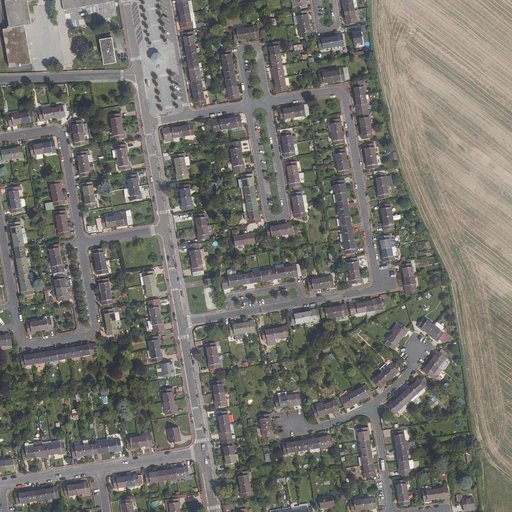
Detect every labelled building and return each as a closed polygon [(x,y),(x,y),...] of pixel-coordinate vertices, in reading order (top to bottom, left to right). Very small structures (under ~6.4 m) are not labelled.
[(31,63),(25,25),(31,24),(28,1),(34,0),(8,0),(5,1),(10,28),(3,29),(9,67),(31,63)] [(109,2),(108,0),(61,0),(64,10),(109,2)] [(293,10),(307,7),(306,0),(294,0),(295,2),(292,2),(293,10)] [(342,0),(344,12),(354,10),(353,2),(356,1),(356,0),(342,0)] [(188,1),(178,3),(180,15),(190,13),(188,1)] [(309,16),(308,10),(296,12),(297,16),(298,16),(299,24),(309,22),(308,16),(309,16)] [(345,18),(346,24),(358,22),(357,18),(356,18),(354,10),(344,12),(346,18),(345,18)] [(180,21),(182,30),(194,28),(192,21),(191,21),(190,13),(180,15),(181,21),(180,21)] [(300,37),(312,35),(311,29),(310,29),(309,22),(299,24),(300,32),(299,33),(300,37)] [(253,38),(259,37),(258,25),(253,26),(253,27),(245,28),(247,38),(253,37),(253,38)] [(352,33),(354,44),(363,42),(361,31),(365,30),(364,25),(358,26),(359,31),(352,33)] [(233,29),(235,41),(241,40),(241,39),(247,38),(245,28),(237,29),(237,28),(233,29)] [(194,31),(182,33),(183,39),(184,39),(185,45),(195,44),(194,36),(195,35),(194,31)] [(111,34),(99,36),(104,64),(116,62),(111,34)] [(344,46),(342,34),(336,35),(336,36),(330,37),(332,47),(340,46),(340,47),(344,46)] [(323,37),(317,38),(319,50),(324,49),(323,48),(332,47),(330,37),(324,38),(323,37)] [(279,41),(267,43),(269,49),(270,49),(271,55),(280,53),(279,45),(280,45),(279,41)] [(185,45),(187,57),(197,56),(195,44),(185,45)] [(233,55),(232,49),(220,51),(220,55),(221,55),(223,63),(233,62),(232,55),(233,55)] [(151,57),(152,62),(156,64),(160,63),(163,60),(162,55),(159,52),(154,53),(151,57)] [(271,55),(273,67),(282,65),(280,53),(271,55)] [(187,57),(189,69),(199,67),(197,56),(187,57)] [(225,75),(235,74),(233,62),(223,63),(225,75)] [(284,78),(282,65),(273,67),(275,79),(284,78)] [(189,69),(191,81),(201,79),(199,67),(189,69)] [(339,81),(345,80),(343,68),(339,69),(339,70),(331,71),(332,81),(339,80),(339,81)] [(318,72),(320,84),(326,83),(326,82),(332,81),(331,71),(323,72),(322,71),(318,72)] [(237,86),(235,74),(225,75),(227,87),(237,86)] [(275,86),(276,92),(288,89),(287,85),(286,86),(284,78),(275,79),(276,85),(275,86)] [(191,81),(193,93),(203,91),(201,79),(191,81)] [(354,90),(355,96),(365,95),(363,80),(352,82),(353,90),(354,90)] [(228,100),(240,98),(239,92),(238,92),(237,86),(227,87),(228,96),(227,96),(228,100)] [(193,100),(194,106),(206,104),(206,99),(205,100),(203,91),(193,93),(194,100),(193,100)] [(355,96),(358,111),(368,110),(365,95),(355,96)] [(309,115),(308,104),(298,106),(298,107),(292,108),(293,118),(302,117),(305,116),(309,115)] [(59,118),(65,117),(64,111),(63,106),(59,106),(59,107),(51,109),(53,119),(59,117),(59,118)] [(285,108),(279,109),(281,120),(284,120),(285,119),(293,118),(292,108),(285,109),(285,108)] [(38,110),(40,122),(47,121),(46,120),(53,119),(51,109),(43,110),(43,109),(38,110)] [(371,125),(368,110),(358,111),(361,127),(371,125)] [(28,124),(34,123),(32,111),(28,111),(28,113),(20,114),(22,124),(28,123),(28,124)] [(8,115),(10,127),(16,126),(16,125),(22,124),(20,114),(12,115),(12,114),(8,115)] [(122,120),(121,114),(109,116),(110,120),(111,120),(112,128),(122,126),(121,120),(122,120)] [(242,127),(240,116),(234,117),(235,118),(228,119),(230,129),(238,127),(241,127),(242,127)] [(230,129),(228,119),(222,120),(222,119),(212,121),(214,131),(230,129)] [(332,133),(342,131),(341,125),(342,125),(341,119),(338,119),(333,120),(330,121),(332,133)] [(82,120),(71,122),(71,128),(72,128),(74,134),(84,133),(82,125),(83,124),(82,120)] [(195,135),(193,124),(187,125),(187,126),(181,127),(182,137),(190,136),(193,135),(195,135)] [(371,125),(361,127),(362,133),(361,133),(362,139),(373,137),(371,125)] [(113,141),(125,139),(124,133),(123,133),(122,126),(112,128),(114,136),(113,136),(113,141)] [(182,137),(181,127),(174,128),(174,127),(163,129),(165,142),(170,141),(170,139),(176,138),(182,137)] [(293,131),(292,128),(280,130),(281,139),(282,139),(283,145),(293,144),(292,136),(291,131),(293,131)] [(343,137),(342,131),(332,133),(334,145),(345,143),(344,137),(343,137)] [(74,141),(75,147),(86,145),(86,141),(85,141),(84,133),(74,134),(75,141),(74,141)] [(56,153),(54,141),(48,142),(48,143),(42,144),(44,154),(52,152),(52,153),(56,153)] [(233,142),(226,143),(229,159),(232,158),(242,156),(241,150),(242,150),(240,141),(233,142)] [(365,151),(366,157),(376,156),(374,143),(363,145),(364,151),(365,151)] [(36,144),(30,145),(31,157),(36,156),(36,155),(44,154),(42,144),(36,145),(36,144)] [(293,144),(283,145),(284,152),(283,152),(284,158),(295,156),(293,144)] [(118,158),(127,157),(126,151),(127,150),(126,145),(115,146),(118,158)] [(24,158),(22,146),(16,147),(16,148),(10,150),(12,159),(20,158),(20,159),(24,158)] [(337,163),(347,162),(346,155),(347,155),(346,149),(335,151),(337,163)] [(3,150),(0,150),(0,162),(3,162),(3,161),(12,159),(10,150),(3,151),(3,150)] [(78,159),(79,165),(89,163),(87,151),(76,153),(77,159),(78,159)] [(185,153),(173,155),(174,161),(175,161),(176,168),(186,166),(184,158),(185,158),(185,153)] [(243,163),(242,156),(232,158),(235,173),(245,172),(244,163),(243,163)] [(376,156),(366,157),(367,164),(366,164),(367,170),(378,168),(376,156)] [(128,163),(127,157),(118,158),(120,171),(130,169),(129,163),(128,163)] [(287,169),(288,175),(298,174),(296,161),(285,163),(286,169),(287,169)] [(348,168),(347,162),(337,163),(339,175),(350,173),(349,167),(348,168)] [(89,163),(79,165),(80,172),(79,172),(80,178),(91,176),(89,163)] [(176,174),(177,180),(189,178),(188,173),(187,174),(186,166),(176,168),(177,174),(176,174)] [(377,181),(377,187),(387,185),(386,177),(385,170),(374,172),(376,181),(377,181)] [(139,180),(138,174),(126,176),(127,180),(128,180),(129,188),(139,187),(138,180),(139,180)] [(254,180),(253,174),(241,176),(242,180),(243,180),(244,188),(254,186),(253,180),(254,180)] [(298,174),(288,175),(289,182),(288,182),(290,188),(300,186),(299,178),(298,174)] [(62,186),(61,180),(49,182),(50,186),(51,186),(52,194),(62,192),(61,186),(62,186)] [(346,186),(345,180),(342,181),(335,182),(333,182),(334,186),(335,186),(336,194),(346,193),(345,187),(346,186)] [(93,182),(81,184),(82,190),(83,190),(84,196),(94,194),(93,186),(94,186),(93,182)] [(190,185),(178,186),(179,193),(180,192),(181,199),(191,197),(189,189),(190,189),(190,185)] [(387,185),(377,187),(379,193),(378,194),(379,200),(389,198),(387,185)] [(9,195),(10,201),(20,200),(19,191),(22,190),(22,186),(7,189),(8,195),(9,195)] [(246,200),(256,198),(254,186),(244,188),(246,200)] [(130,201),(142,199),(141,193),(140,193),(139,187),(129,188),(130,197),(129,197),(130,201)] [(62,192),(52,194),(53,202),(46,204),(47,211),(54,209),(54,206),(65,204),(64,198),(63,198),(62,192)] [(303,192),(291,194),(292,200),(293,199),(294,206),(304,204),(302,196),(303,196),(303,192)] [(338,206),(348,205),(346,193),(336,194),(337,202),(338,206)] [(84,202),(85,208),(97,206),(97,202),(95,202),(94,194),(84,196),(85,202),(84,202)] [(181,205),(182,211),(194,209),(193,205),(192,205),(191,197),(181,199),(182,205),(181,205)] [(256,198),(246,200),(247,203),(248,212),(258,210),(256,198)] [(20,200),(10,201),(11,208),(10,208),(11,214),(22,212),(20,200)] [(294,212),(295,218),(307,216),(306,212),(305,212),(304,204),(294,206),(295,212),(294,212)] [(383,218),(393,216),(391,204),(389,204),(382,205),(380,205),(381,211),(382,211),(383,218)] [(340,218),(350,216),(348,205),(338,206),(340,218)] [(67,216),(66,210),(54,212),(55,217),(56,216),(57,225),(67,223),(66,217),(67,216)] [(249,224),(261,222),(260,216),(259,216),(258,210),(248,212),(244,212),(246,221),(248,220),(249,224)] [(132,225),(131,216),(127,217),(126,211),(121,212),(122,215),(114,216),(116,226),(122,225),(122,226),(132,225)] [(196,221),(197,227),(207,226),(205,213),(194,215),(195,221),(196,221)] [(103,228),(103,229),(109,228),(109,227),(116,226),(114,216),(105,218),(105,217),(101,217),(101,219),(96,219),(98,229),(103,228)] [(342,230),(352,228),(350,216),(340,218),(342,230)] [(383,218),(384,224),(383,224),(384,230),(385,230),(395,228),(393,216),(383,218)] [(21,222),(9,224),(10,230),(11,229),(12,236),(22,234),(21,226),(22,226),(21,222)] [(58,237),(70,235),(69,229),(68,229),(67,223),(57,225),(59,233),(58,233),(58,237)] [(293,233),(291,223),(285,224),(285,225),(279,226),(281,236),(289,234),(292,234),(293,233)] [(207,226),(197,227),(198,234),(197,234),(198,240),(209,238),(207,226)] [(272,226),(266,227),(268,238),(271,237),(272,237),(281,236),(279,226),(273,227),(272,226)] [(354,240),(352,228),(342,230),(343,234),(344,242),(354,240)] [(235,247),(255,243),(253,234),(239,237),(238,230),(232,231),(235,247)] [(22,234),(12,236),(14,248),(24,246),(24,243),(22,234)] [(391,235),(379,237),(380,243),(381,243),(382,249),(392,247),(390,240),(391,239),(391,235)] [(345,255),(357,252),(356,246),(355,247),(354,240),(344,242),(345,250),(344,250),(345,255)] [(191,254),(192,260),(202,258),(200,250),(199,243),(188,245),(190,254),(191,254)] [(51,258),(61,257),(60,250),(61,250),(60,244),(49,246),(51,258)] [(24,246),(14,248),(16,260),(26,258),(24,246)] [(382,255),(383,262),(395,259),(394,255),(393,255),(392,247),(382,249),(383,255),(382,255)] [(104,248),(92,250),(93,256),(94,256),(95,262),(105,261),(104,253),(105,252),(104,248)] [(62,263),(61,257),(51,258),(53,270),(64,269),(63,263),(62,263)] [(26,258),(16,260),(19,272),(28,270),(26,258)] [(202,258),(192,260),(193,266),(192,267),(193,276),(204,274),(202,258)] [(359,264),(358,258),(346,260),(347,264),(348,264),(349,272),(359,271),(358,264),(359,264)] [(95,269),(97,275),(109,273),(108,269),(107,269),(105,261),(95,262),(97,269),(95,269)] [(403,271),(404,277),(414,276),(412,267),(412,263),(411,263),(401,265),(402,271),(403,271)] [(292,278),(302,276),(299,264),(292,265),(292,266),(284,268),(286,278),(292,276),(292,278)] [(276,269),(272,270),(274,280),(286,278),(284,268),(276,269)] [(28,270),(19,272),(21,284),(30,282),(28,270)] [(253,273),(252,270),(248,270),(248,274),(250,284),(262,282),(260,272),(253,273)] [(272,270),(260,272),(262,282),(274,280),(272,270)] [(155,277),(154,271),(142,273),(143,277),(144,277),(145,285),(155,283),(154,277),(155,277)] [(360,277),(359,271),(349,272),(346,273),(347,278),(346,278),(347,281),(348,281),(349,286),(347,286),(347,288),(363,286),(361,277),(360,277)] [(56,289),(66,287),(65,281),(66,281),(64,272),(54,274),(56,289)] [(248,274),(237,276),(238,286),(250,284),(248,274)] [(328,288),(334,287),(332,275),(328,276),(328,277),(320,279),(322,288),(328,287),(328,288)] [(221,278),(223,290),(232,288),(232,287),(238,286),(237,276),(228,277),(228,276),(221,278)] [(414,276),(404,277),(405,284),(404,284),(406,295),(417,293),(414,276)] [(100,286),(101,293),(111,291),(109,279),(98,280),(99,286),(100,286)] [(307,280),(310,292),(316,291),(315,289),(322,288),(320,279),(312,280),(312,279),(307,280)] [(32,298),(32,294),(34,294),(33,290),(32,290),(30,282),(21,284),(22,290),(21,290),(22,296),(25,296),(25,299),(32,298)] [(147,298),(159,296),(158,289),(157,290),(155,283),(145,285),(147,293),(146,294),(147,298)] [(67,294),(66,287),(56,289),(58,301),(69,299),(68,293),(67,294)] [(204,288),(207,309),(217,308),(214,287),(204,288)] [(54,303),(53,298),(49,298),(48,291),(44,291),(47,304),(52,303),(54,303)] [(111,291),(101,293),(102,299),(101,299),(102,305),(113,303),(111,291)] [(383,309),(381,298),(371,300),(371,301),(365,302),(366,312),(375,311),(378,310),(383,309)] [(161,315),(160,309),(161,309),(159,299),(148,301),(149,305),(151,317),(161,315)] [(358,302),(349,304),(351,315),(357,314),(358,314),(366,312),(365,302),(358,303),(358,302)] [(348,315),(346,304),(340,305),(340,306),(334,307),(336,318),(344,316),(347,315),(348,315)] [(327,308),(321,309),(323,320),(326,319),(327,319),(336,318),(334,307),(327,309),(327,308)] [(118,308),(103,311),(104,317),(105,317),(106,323),(116,321),(114,313),(119,312),(118,308)] [(321,323),(318,309),(309,311),(309,312),(303,313),(305,323),(313,321),(313,324),(321,323)] [(296,313),(290,314),(292,326),(297,325),(296,324),(305,323),(303,313),(297,314),(296,313)] [(164,331),(163,321),(162,321),(161,315),(151,317),(154,333),(164,331)] [(427,333),(434,325),(424,318),(417,327),(422,330),(423,330),(427,333)] [(39,321),(41,331),(47,330),(47,331),(53,330),(51,319),(39,321)] [(256,332),(254,320),(247,321),(248,322),(241,323),(243,333),(251,332),(251,333),(256,332)] [(34,332),(41,331),(39,321),(26,323),(28,334),(34,333),(34,332)] [(106,329),(107,335),(109,335),(115,334),(119,333),(118,329),(117,329),(117,326),(116,321),(106,323),(107,329),(106,329)] [(235,324),(229,324),(231,336),(234,336),(235,340),(244,338),(243,333),(241,323),(235,324)] [(405,334),(408,330),(400,323),(392,333),(400,339),(404,334),(405,334)] [(447,340),(450,336),(444,331),(443,332),(434,325),(427,333),(433,337),(432,338),(437,341),(440,339),(443,341),(447,340)] [(288,337),(286,326),(280,327),(280,328),(274,329),(275,339),(284,338),(287,337),(288,337)] [(267,329),(261,330),(263,341),(266,341),(267,340),(275,339),(274,329),(267,330),(267,329)] [(12,345),(10,333),(4,335),(0,336),(0,346),(7,345),(8,346),(12,345)] [(397,344),(400,339),(392,333),(385,343),(394,350),(397,345),(397,344)] [(160,342),(159,336),(147,338),(148,342),(149,342),(150,350),(160,349),(159,342),(160,342)] [(94,355),(92,343),(86,344),(87,345),(80,346),(82,356),(90,355),(90,356),(94,355)] [(207,350),(208,357),(218,355),(216,343),(205,344),(206,350),(207,350)] [(80,346),(68,348),(70,358),(82,356),(80,346)] [(68,348),(56,350),(58,361),(70,358),(68,348)] [(151,363),(163,361),(162,355),(161,355),(160,349),(150,350),(152,359),(151,359),(151,363)] [(56,350),(45,353),(46,363),(50,362),(58,361),(56,350)] [(430,361),(438,368),(443,361),(444,361),(446,358),(445,356),(439,352),(437,350),(433,356),(434,356),(430,361)] [(45,353),(32,355),(34,365),(46,363),(45,353)] [(26,355),(20,356),(22,368),(26,367),(26,366),(34,365),(32,355),(26,356),(26,355)] [(218,355),(208,357),(209,363),(208,363),(209,369),(220,367),(218,355)] [(433,374),(438,368),(430,361),(426,366),(425,366),(422,371),(431,378),(434,375),(433,374)] [(164,376),(176,374),(175,370),(174,370),(173,362),(162,364),(164,376)] [(382,372),(388,379),(393,375),(394,376),(398,372),(390,363),(387,366),(386,364),(385,364),(379,369),(382,372)] [(384,383),(388,379),(382,372),(375,377),(372,380),(380,389),(384,384),(384,383)] [(415,382),(410,387),(416,394),(426,386),(425,385),(427,383),(423,378),(421,381),(418,377),(414,381),(415,382)] [(224,383),(223,380),(211,382),(212,387),(213,387),(214,394),(224,392),(223,383),(224,383)] [(366,385),(355,391),(360,400),(366,396),(366,397),(371,394),(366,385)] [(416,394),(410,387),(406,390),(405,388),(402,391),(410,400),(416,394)] [(174,394),(173,388),(160,390),(161,395),(162,395),(163,402),(174,401),(173,394),(174,394)] [(355,403),(360,400),(355,391),(340,399),(345,409),(355,404),(355,403)] [(403,406),(410,400),(402,391),(398,394),(400,396),(397,399),(403,406)] [(225,401),(224,392),(214,394),(215,401),(214,401),(215,406),(227,404),(226,401),(225,401)] [(295,405),(300,405),(299,394),(287,396),(288,405),(295,404),(295,405)] [(282,406),(288,405),(287,396),(278,397),(275,398),(277,408),(282,407),(282,406)] [(394,414),(403,406),(397,399),(392,403),(391,402),(387,406),(394,414)] [(339,411),(335,400),(331,401),(332,402),(324,405),(327,414),(333,412),(333,413),(339,411)] [(174,401),(163,403),(164,411),(164,415),(177,413),(176,407),(175,407),(174,401)] [(321,416),(327,414),(324,405),(323,402),(311,406),(315,419),(321,417),(321,416)] [(229,423),(227,411),(216,413),(217,419),(218,419),(219,425),(229,423)] [(271,426),(270,420),(271,420),(270,414),(258,416),(259,420),(261,428),(271,426)] [(231,435),(229,423),(219,425),(220,431),(219,431),(220,437),(223,437),(224,439),(235,438),(234,435),(231,435)] [(274,438),(273,433),(272,433),(271,426),(261,428),(262,436),(261,436),(262,440),(274,438)] [(180,441),(178,427),(167,429),(169,443),(180,441)] [(359,441),(369,439),(368,433),(369,433),(368,427),(356,429),(357,433),(358,433),(359,441)] [(406,430),(406,427),(394,429),(394,432),(392,432),(393,438),(394,438),(395,444),(405,443),(403,430),(406,430)] [(146,436),(138,437),(140,447),(146,446),(146,447),(152,446),(150,434),(146,435),(146,436)] [(325,437),(318,438),(320,448),(328,446),(329,448),(332,447),(330,435),(325,436),(325,437)] [(140,447),(138,437),(130,438),(129,437),(126,438),(128,450),(134,449),(133,448),(140,447)] [(235,441),(235,438),(224,439),(224,443),(221,443),(222,449),(223,449),(224,455),(234,454),(232,442),(235,441)] [(320,448),(318,438),(306,440),(308,450),(320,448)] [(121,451),(119,439),(116,440),(116,441),(107,442),(109,452),(115,451),(116,452),(121,451)] [(371,452),(369,439),(359,441),(361,454),(371,452)] [(308,450),(306,440),(294,442),(296,452),(308,450)] [(296,452),(294,442),(288,442),(288,441),(282,442),(284,455),(288,454),(288,453),(296,452)] [(65,453),(63,442),(51,444),(53,454),(59,453),(59,454),(65,453)] [(97,454),(109,452),(107,442),(95,444),(97,454)] [(406,451),(405,443),(395,444),(396,449),(394,449),(395,453),(406,451)] [(53,454),(51,444),(42,445),(44,458),(48,457),(48,455),(53,454)] [(97,454),(95,444),(88,445),(83,446),(85,456),(97,454)] [(40,458),(44,458),(42,445),(33,447),(35,457),(40,456),(40,458)] [(85,456),(83,446),(75,447),(75,446),(71,447),(73,459),(79,458),(79,457),(85,456)] [(35,457),(33,447),(21,449),(23,460),(29,459),(29,458),(35,457)] [(408,460),(406,451),(395,453),(395,458),(397,457),(398,462),(408,460)] [(373,464),(371,452),(361,454),(363,465),(373,464)] [(236,466),(234,454),(224,455),(225,462),(224,462),(225,468),(236,466)] [(18,470),(17,459),(4,461),(5,471),(12,470),(12,471),(18,470)] [(409,473),(408,460),(398,462),(399,468),(398,468),(399,474),(401,474),(407,473),(409,473)] [(374,470),(373,464),(363,465),(364,473),(363,473),(364,477),(376,475),(375,470),(374,470)] [(181,468),(175,469),(177,479),(188,477),(186,466),(181,467),(181,468)] [(168,481),(166,468),(162,469),(163,471),(157,472),(159,482),(159,486),(163,485),(163,482),(168,481)] [(177,479),(175,469),(170,470),(170,468),(166,468),(168,481),(177,479)] [(249,474),(249,471),(236,473),(237,478),(238,478),(239,485),(249,483),(248,475),(249,474)] [(159,482),(157,472),(151,473),(150,472),(145,473),(147,484),(159,482)] [(142,482),(141,475),(138,476),(137,474),(131,475),(131,476),(125,477),(127,487),(139,485),(139,482),(142,482)] [(127,487),(125,477),(118,478),(118,477),(113,478),(115,489),(127,487)] [(407,492),(405,480),(395,482),(395,487),(397,487),(397,493),(407,492)] [(90,495),(88,482),(82,483),(82,484),(76,485),(77,495),(85,494),(86,495),(90,495)] [(251,492),(249,483),(239,485),(240,491),(239,492),(240,497),(252,495),(252,492),(251,492)] [(77,495),(76,485),(69,486),(69,485),(63,485),(64,492),(65,498),(69,498),(69,496),(77,495)] [(443,488),(434,489),(435,499),(442,498),(442,499),(448,498),(446,486),(442,487),(443,488)] [(58,498),(57,487),(51,487),(51,489),(44,490),(46,500),(58,498)] [(46,500),(44,490),(39,490),(39,488),(35,489),(37,501),(46,500)] [(37,501),(35,489),(31,489),(31,492),(26,492),(28,503),(37,501)] [(435,499),(434,489),(426,491),(426,489),(422,490),(424,502),(430,501),(430,500),(435,499)] [(28,503),(26,492),(19,493),(19,492),(13,493),(15,505),(28,503)] [(409,504),(407,492),(397,493),(399,500),(397,500),(398,506),(409,504)] [(475,509),(473,497),(462,499),(461,494),(456,495),(458,503),(462,503),(463,510),(475,509)] [(334,506),(332,495),(319,497),(320,508),(334,506)] [(180,504),(179,498),(167,500),(167,504),(165,504),(166,511),(169,511),(170,511),(180,511),(179,504),(180,504)] [(376,508),(374,498),(362,499),(364,509),(370,508),(370,509),(376,508)] [(121,504),(122,511),(132,511),(131,502),(130,503),(130,499),(129,499),(121,500),(122,504),(121,504)] [(364,509),(362,499),(350,501),(351,511),(352,511),(357,511),(357,510),(364,509)]
